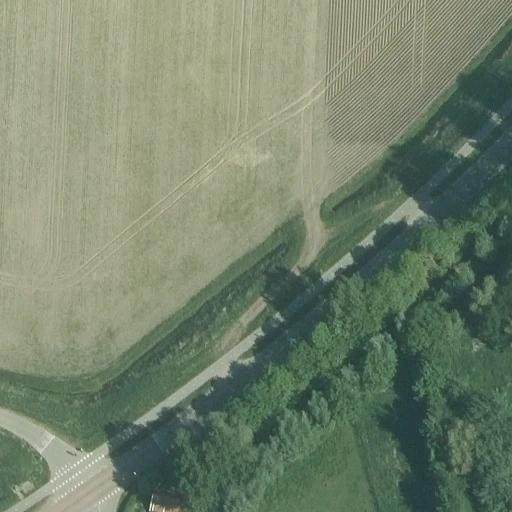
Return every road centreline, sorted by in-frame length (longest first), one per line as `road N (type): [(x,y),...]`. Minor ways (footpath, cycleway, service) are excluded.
road 1 (secondary): [(91,491),(173,433),(511,134)]
road 2 (track): [(230,356),(268,290),(314,235),(305,182),(311,0)]
